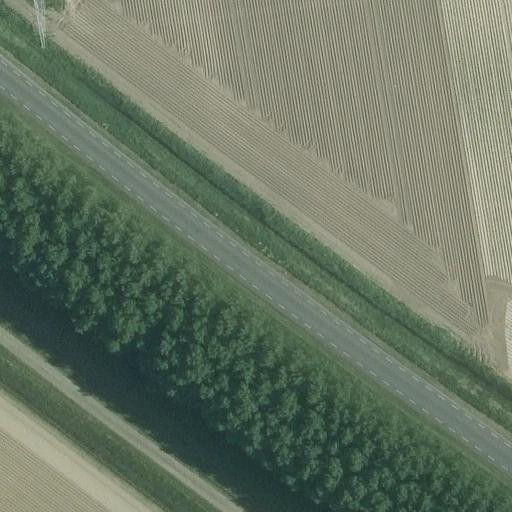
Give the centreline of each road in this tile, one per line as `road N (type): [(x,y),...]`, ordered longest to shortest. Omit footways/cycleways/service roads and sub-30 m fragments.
road 1 (secondary): [(511,462),(0,70)]
road 2 (unclassified): [(237,511),(0,333)]
